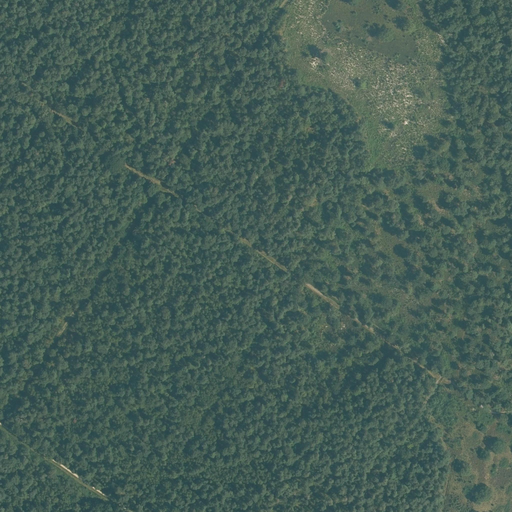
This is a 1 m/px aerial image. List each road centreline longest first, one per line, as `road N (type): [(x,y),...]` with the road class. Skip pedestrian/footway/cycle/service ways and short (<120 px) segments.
road 1 (track): [(161,186),(442,378)]
road 2 (track): [(17,398),(161,186)]
road 3 (track): [(287,0),(161,186)]
road 4 (track): [(161,186),(0,73)]
road 5 (track): [(353,511),(442,378)]
road 6 (track): [(122,511),(0,427)]
